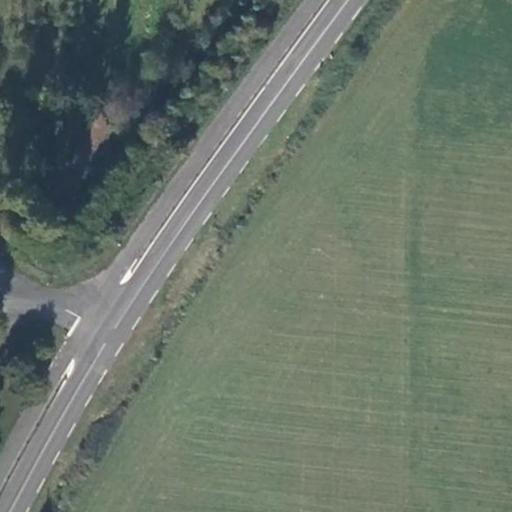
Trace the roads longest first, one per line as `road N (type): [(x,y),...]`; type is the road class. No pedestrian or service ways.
road 1 (tertiary): [(348,0),(110,335)]
road 2 (tertiary): [(110,335),(9,511)]
road 3 (unclassified): [(110,335),(0,277)]
